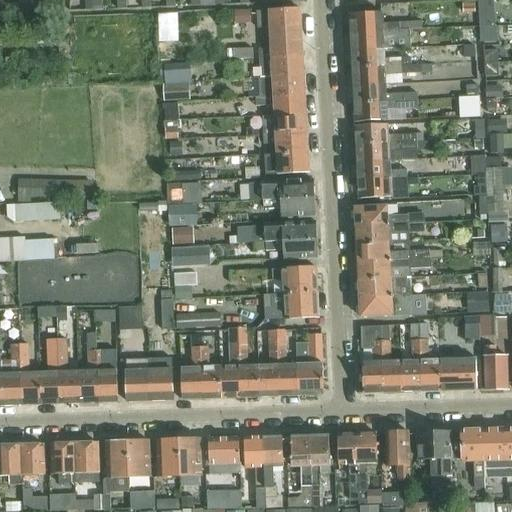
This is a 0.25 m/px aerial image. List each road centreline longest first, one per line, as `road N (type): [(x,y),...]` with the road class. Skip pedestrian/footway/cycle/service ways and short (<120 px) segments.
road 1 (residential): [(320,0),(343,411)]
road 2 (residential): [(0,424),(343,411)]
road 3 (residential): [(343,411),(511,408)]
